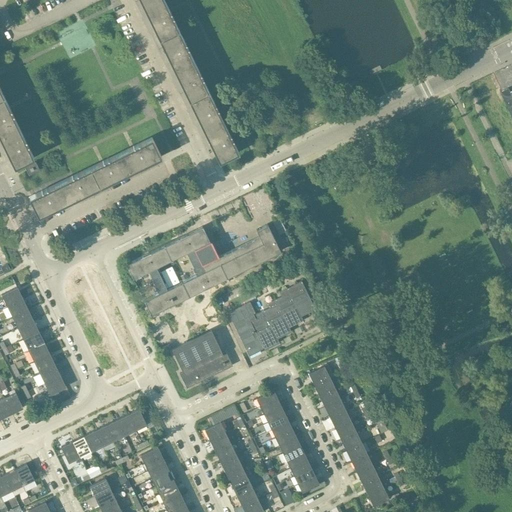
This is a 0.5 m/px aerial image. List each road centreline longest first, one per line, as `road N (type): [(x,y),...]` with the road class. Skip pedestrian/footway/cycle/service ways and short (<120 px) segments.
road 1 (residential): [(218,189),(511,48)]
road 2 (residential): [(173,418),(281,368),(337,492)]
road 3 (residential): [(218,189),(125,0)]
road 4 (residential): [(26,235),(164,169)]
road 5 (residential): [(94,251),(218,189)]
road 6 (residential): [(152,376),(94,251)]
road 7 (residential): [(46,276),(106,398)]
